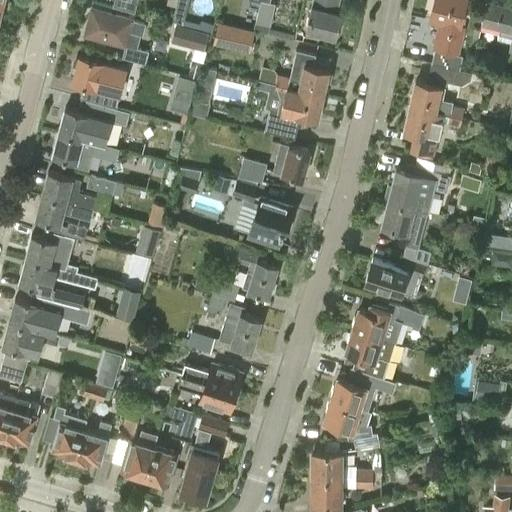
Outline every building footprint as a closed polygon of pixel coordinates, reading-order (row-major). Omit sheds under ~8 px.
[(137,0),(114,0),(113,5),(135,10),(137,0)] [(249,0),(248,8),(256,10),(258,4),(258,0),(249,0)] [(258,0),(258,4),(256,10),(258,11),(256,20),(270,23),(275,2),(270,0),(258,0)] [(313,0),(312,4),(305,28),(336,35),(343,11),(331,9),(333,0),(313,0)] [(433,0),(429,19),(440,21),(434,48),(435,48),(457,55),(457,53),(464,26),(461,25),(467,0),(433,0)] [(511,4),(492,0),(485,0),(482,20),(500,25),(499,33),(511,36),(509,50),(511,50),(511,4)] [(146,22),(90,8),(83,33),(125,44),(122,56),(145,62),(149,49),(137,46),(141,33),(142,34),(146,22)] [(219,21),(214,42),(250,50),(254,29),(219,21)] [(209,32),(176,24),(172,40),(205,49),(209,32)] [(481,29),(471,27),(467,44),(476,46),(481,29)] [(435,48),(432,62),(446,65),(460,68),(463,54),(457,53),(457,55),(435,48)] [(285,85),(323,93),(330,67),(314,63),(317,54),(296,49),(289,76),(277,73),(277,74),(269,72),(271,68),(263,66),(259,79),(285,85)] [(78,53),(71,81),(84,85),(82,95),(110,103),(116,104),(126,66),(101,59),(78,53)] [(415,79),(410,104),(440,111),(451,113),(452,106),(454,100),(443,97),(446,85),(445,84),(451,81),(463,84),(471,79),(473,73),(474,73),(474,72),(460,68),(446,65),(432,62),(431,62),(430,63),(431,63),(427,82),(426,82),(415,79)] [(210,113),(220,67),(206,64),(196,110),(210,113)] [(195,79),(178,75),(170,107),(187,111),(195,79)] [(285,85),(259,79),(256,88),(285,95),(281,109),(270,107),(264,129),(295,137),(300,114),(318,118),(323,93),(285,85)] [(63,107),(57,130),(82,137),(82,136),(95,140),(97,140),(103,117),(126,123),(130,110),(79,97),(76,110),(63,107)] [(440,111),(410,104),(405,129),(413,131),(410,145),(434,151),(441,121),(448,122),(448,123),(460,126),(462,116),(451,114),(449,113),(440,111)] [(453,106),(451,114),(462,116),(464,108),(453,106)] [(82,137),(57,130),(51,155),(76,161),(82,137)] [(110,144),(97,140),(95,140),(92,150),(108,154),(110,144)] [(288,144),(280,142),(273,170),(281,172),(303,178),(310,149),(288,143),(288,144)] [(502,144),(490,142),(487,153),(489,153),(485,169),(496,172),(500,155),(499,155),(502,144)] [(267,161),(244,155),(238,175),(262,180),(267,161)] [(388,196),(387,200),(429,209),(428,209),(432,193),(440,195),(442,187),(447,189),(451,172),(407,162),(406,168),(396,166),(392,184),(388,183),(385,195),(388,196)] [(78,203),(77,204),(93,208),(93,207),(96,195),(78,190),(81,179),(47,170),(41,194),(52,197),(65,201),(66,200),(78,203)] [(121,181),(90,172),(86,185),(113,192),(123,194),(126,183),(121,181)] [(258,184),(238,178),(232,193),(253,199),(258,184)] [(52,197),(41,194),(35,219),(59,224),(65,201),(52,197)] [(293,207),(260,196),(248,235),(279,244),(283,232),(285,233),(293,207)] [(420,246),(429,209),(387,200),(381,224),(392,227),(392,230),(404,234),(402,242),(405,243),(402,254),(428,261),(431,249),(420,246)] [(93,207),(93,208),(77,204),(75,213),(91,217),(93,207)] [(88,225),(68,220),(65,233),(84,238),(88,225)] [(153,257),(161,230),(144,225),(136,252),(153,257)] [(24,257),(91,275),(97,277),(97,276),(77,270),(79,260),(64,257),(65,255),(52,251),(55,240),(31,233),(24,257)] [(242,286),(248,288),(248,289),(269,295),(278,263),(258,258),(259,255),(226,245),(223,256),(249,264),(242,286)] [(490,263),(511,263),(511,250),(491,249),(490,263)] [(424,262),(405,256),(402,267),(372,257),(365,281),(401,292),(402,290),(413,294),(419,273),(421,273),(424,262)] [(34,285),(52,289),(52,287),(55,275),(94,285),(97,277),(91,275),(24,257),(18,281),(34,285)] [(212,291),(211,293),(226,297),(226,296),(234,299),(239,284),(217,277),(213,291),(212,291)] [(82,295),(52,287),(52,289),(34,285),(32,293),(79,306),(82,295)] [(133,318),(141,291),(124,286),(117,314),(133,318)] [(63,324),(62,324),(49,320),(49,319),(36,315),(39,303),(14,297),(8,321),(60,335),(63,324)] [(246,306),(230,301),(219,337),(230,341),(230,343),(251,350),(261,319),(244,313),(246,306)] [(360,307),(353,329),(368,334),(395,342),(395,341),(396,341),(403,320),(420,325),(424,312),(389,301),(386,311),(371,306),(370,310),(360,307)] [(501,315),(511,316),(511,302),(502,301),(501,315)] [(8,321),(1,345),(5,346),(26,351),(26,350),(39,353),(43,341),(57,344),(60,335),(8,321)] [(355,357),(353,365),(374,372),(385,376),(395,342),(368,334),(353,329),(346,350),(357,353),(355,357)] [(192,330),(188,343),(211,351),(215,337),(192,330)] [(3,349),(0,358),(0,361),(23,368),(26,356),(4,349),(3,349)] [(23,368),(0,361),(0,375),(19,381),(23,368)] [(184,362),(181,373),(220,386),(238,392),(242,380),(239,379),(241,371),(212,362),(209,370),(184,362)] [(383,385),(387,376),(385,376),(374,372),(353,365),(348,380),(338,377),(331,398),(358,406),(367,380),(383,385)] [(62,371),(48,368),(41,391),(55,395),(62,371)] [(234,404),(238,392),(220,386),(181,373),(177,384),(203,392),(200,401),(229,410),(231,403),(234,404)] [(506,380),(476,376),(473,399),(503,398),(506,380)] [(92,396),(96,382),(87,380),(83,393),(92,396)] [(108,386),(96,382),(92,396),(103,399),(108,386)] [(0,434),(3,436),(15,396),(1,392),(2,389),(0,388),(0,434)] [(31,400),(15,396),(3,436),(19,440),(20,439),(27,441),(39,401),(31,398),(31,400)] [(354,435),(359,434),(377,431),(377,429),(374,429),(372,420),(368,421),(371,411),(358,406),(331,398),(325,419),(335,422),(334,427),(347,431),(348,436),(354,435)] [(59,452),(74,457),(83,428),(85,418),(63,411),(64,406),(55,404),(52,416),(49,415),(43,436),(53,439),(51,448),(59,450),(59,452)] [(194,413),(182,409),(174,434),(188,437),(194,413)] [(195,423),(199,425),(199,426),(225,433),(228,420),(198,412),(195,423)] [(126,416),(124,421),(122,429),(134,433),(138,418),(126,416)] [(97,432),(83,428),(74,457),(90,461),(90,460),(98,462),(111,422),(100,418),(97,432)] [(120,469),(144,476),(152,446),(154,446),(158,432),(141,427),(136,441),(129,439),(120,469)] [(380,444),(377,431),(359,434),(354,435),(356,449),(380,444)] [(152,446),(144,476),(167,483),(177,453),(154,446),(152,446)] [(341,451),(312,452),(312,478),(330,477),(373,477),(373,467),(372,467),(357,466),(357,464),(341,464),(341,451)] [(214,466),(189,459),(180,491),(206,498),(214,466)] [(511,473),(496,473),(496,486),(511,486),(511,473)] [(330,477),(312,478),(312,503),(342,502),(342,486),(373,486),(373,483),(373,477),(330,477)] [(496,506),(508,508),(510,494),(494,493),(493,506),(496,506)]
